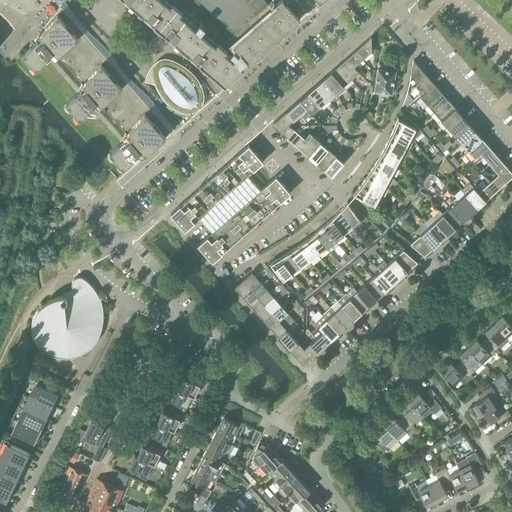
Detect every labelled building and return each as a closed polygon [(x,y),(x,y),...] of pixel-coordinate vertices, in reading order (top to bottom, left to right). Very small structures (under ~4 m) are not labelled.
[(126,0),(224,85),(227,83),(228,81),(232,78),(233,77),(237,74),(238,72),(242,69),(243,68),(240,65),(247,60),(249,62),(249,63),(250,62),(259,54),(260,54),(269,45),(270,45),(279,37),(280,36),(289,28),(290,27),(299,19),(300,19),(299,18),(297,16),(305,9),(296,0),(271,0),(259,11),(248,0),(126,0)] [(26,50),(22,54),(30,63),(36,70),(37,69),(47,60),(48,59),(51,56),(50,54),(54,51),(59,57),(82,83),(87,88),(83,92),(81,90),(78,93),(77,94),(67,103),(66,104),(73,112),(80,119),(84,116),(87,113),(91,109),(92,109),(95,106),(93,104),(97,100),(101,105),(125,132),(130,138),(126,142),(125,140),(122,142),(121,143),(110,153),(109,153),(117,162),(123,169),(127,165),(129,167),(130,168),(135,163),(133,161),(135,158),(138,155),(137,154),(141,150),(142,152),(144,154),(145,155),(146,154),(151,149),(153,148),(158,143),(159,142),(165,137),(166,136),(165,136),(163,134),(169,129),(61,6),(60,6),(44,26),(45,27),(39,34),(43,39),(39,43),(38,41),(34,43),(34,44),(31,46),(29,43),(24,48),(25,48),(26,50)] [(371,51),(371,37),(346,59),(353,67),(357,64),(371,51)] [(346,59),(338,65),(350,79),(351,79),(361,70),(357,64),(353,67),(346,59)] [(161,63),(149,77),(156,81),(157,85),(160,89),(162,93),(164,97),(167,100),(170,103),(173,106),(176,107),(179,109),(182,110),(185,111),(188,111),(190,111),(191,111),(192,110),(194,110),(195,108),(197,108),(198,106),(200,105),(201,102),(202,99),(202,98),(202,96),(202,94),(201,91),(200,89),(199,87),(198,83),(196,81),(195,79),(193,76),(191,74),(189,72),(186,70),(181,67),(178,65),(176,63),(173,62),(169,61),(165,60),(164,60),(160,60),(161,63)] [(411,73),(424,88),(426,91),(434,84),(413,60),(411,73)] [(338,65),(331,72),(345,89),(354,82),(351,79),(350,79),(338,65)] [(396,71),(378,68),(374,91),(392,94),(396,71)] [(331,72),(323,79),(335,93),(336,92),(338,95),(345,89),(331,72)] [(327,99),(335,93),(323,79),(315,85),(327,99)] [(418,93),(428,104),(441,92),(434,84),(426,91),(424,88),(418,93)] [(320,106),(327,99),(315,85),(307,92),(312,98),(320,106)] [(312,113),(320,106),(312,98),(307,92),(300,99),(307,107),(312,113)] [(428,104),(434,112),(448,100),(441,92),(428,104)] [(408,94),(405,103),(407,106),(414,100),(408,94)] [(259,101),(255,97),(251,101),(255,105),(259,101)] [(307,107),(300,99),(286,111),(293,119),(300,114),(302,117),(304,120),(312,113),(307,107)] [(434,112),(441,119),(455,107),(448,100),(434,112)] [(441,119),(448,127),(461,115),(455,107),(441,119)] [(293,119),(286,111),(271,124),(286,137),(293,128),(288,124),(293,119)] [(448,127),(455,135),(468,123),(461,115),(448,127)] [(395,124),(393,129),(414,139),(423,132),(417,125),(407,116),(404,121),(397,118),(395,124)] [(455,135),(461,142),(475,130),(468,123),(455,135)] [(305,138),(293,128),(286,137),(300,149),(307,140),(312,135),(310,132),(305,138)] [(392,132),(389,138),(409,149),(414,139),(393,129),(392,132)] [(461,142),(468,150),(482,138),(475,130),(461,142)] [(307,140),(300,149),(308,155),(320,141),(312,135),(307,140)] [(384,148),(400,157),(403,159),(411,152),(409,149),(389,138),(384,148)] [(477,160),(483,156),(481,153),(489,146),(482,138),(468,150),(475,158),(477,160)] [(308,155),(316,162),(328,148),(320,141),(308,155)] [(233,157),(241,166),(256,153),(248,144),(233,157)] [(501,159),(489,146),(481,153),(483,156),(493,167),(501,159)] [(336,155),(328,148),(316,162),(323,168),(336,155)] [(395,166),(400,157),(384,148),(378,157),(395,166)] [(436,165),(443,156),(438,152),(431,161),(436,165)] [(256,153),(241,166),(248,174),(263,161),(256,153)] [(344,162),(336,155),(323,168),(332,176),(344,162)] [(240,181),(248,174),(241,166),(233,157),(225,164),(240,181)] [(374,164),(373,166),(390,176),(395,166),(378,157),(374,164)] [(511,176),(511,171),(501,159),(493,167),(498,173),(491,180),(499,188),(511,176)] [(232,189),(240,181),(225,164),(217,172),(232,189)] [(436,169),(440,172),(444,177),(448,173),(443,168),(440,165),(436,169)] [(367,175),(385,185),(388,187),(396,181),(393,177),(390,176),(373,166),(370,170),(367,175)] [(224,196),(232,189),(217,172),(209,179),(224,196)] [(261,188),(268,197),(283,184),(276,175),(261,188)] [(363,180),(361,184),(380,195),(385,185),(367,175),(363,180)] [(216,203),(224,196),(209,179),(201,186),(216,203)] [(473,186),(485,200),(499,188),(491,180),(481,189),(476,183),(473,186)] [(465,193),(478,207),(485,200),(473,186),(470,182),(462,189),(465,193)] [(283,184),(268,197),(276,205),(291,192),(283,184)] [(375,204),(380,195),(361,184),(358,188),(353,193),(362,198),(361,201),(372,210),(375,204)] [(208,210),(216,203),(201,186),(193,193),(208,210)] [(268,197),(261,188),(253,196),(268,213),(276,205),(268,197)] [(200,217),(208,210),(193,193),(185,200),(192,209),(200,217)] [(470,214),(478,207),(465,193),(458,200),(470,214)] [(268,213),(253,196),(245,203),(259,220),(268,213)] [(177,222),(192,209),(185,200),(170,213),(177,222)] [(458,200),(450,206),(462,220),(470,214),(458,200)] [(347,201),(339,210),(352,227),(366,217),(355,207),(353,210),(347,201)] [(252,227),(259,220),(245,203),(237,210),(252,227)] [(450,206),(442,213),(455,227),(462,220),(450,206)] [(200,217),(192,209),(177,222),(185,230),(200,217)] [(237,210),(229,217),(243,234),(252,227),(237,210)] [(339,210),(331,217),(343,234),(352,227),(339,210)] [(447,234),(455,227),(442,213),(439,210),(432,216),(447,234)] [(387,216),(384,220),(390,225),(393,221),(387,216)] [(440,240),(447,234),(432,216),(431,216),(424,223),(440,240)] [(235,241),(243,234),(229,217),(220,224),(235,241)] [(327,221),(323,225),(335,240),(343,234),(331,217),(327,221)] [(420,234),(432,247),(440,240),(424,223),(416,230),(420,234)] [(227,248),(235,241),(220,224),(212,231),(219,240),(227,248)] [(321,226),(315,232),(326,247),(335,240),(323,225),(321,226)] [(197,244),(205,253),(219,240),(212,231),(197,244)] [(310,236),(307,238),(318,253),(326,247),(315,232),(310,236)] [(420,234),(410,243),(424,254),(432,247),(420,234)] [(309,260),(318,253),(307,238),(300,243),(298,245),(309,260)] [(219,240),(205,253),(212,261),(227,248),(219,240)] [(298,245),(289,251),(301,266),(309,260),(298,245)] [(51,246),(43,251),(44,254),(46,256),(48,258),(55,254),(55,252),(55,251),(54,249),(53,247),(52,246),(51,246)] [(395,257),(407,271),(418,261),(403,249),(395,257)] [(289,251),(279,256),(292,273),(301,266),(289,251)] [(283,280),(292,273),(279,256),(270,262),(283,280)] [(400,277),(407,271),(395,257),(387,263),(400,277)] [(387,263),(380,270),(392,284),(400,277),(387,263)] [(392,284),(380,270),(372,277),(384,291),(392,284)] [(242,295),(259,280),(251,271),(234,287),(242,295)] [(104,315),(103,313),(103,310),(102,303),(101,299),(99,295),(97,290),(94,286),(92,284),(90,281),(89,282),(86,279),(82,277),(80,276),(77,277),(75,278),(73,279),(72,281),(72,283),(72,286),(73,288),(74,290),(70,293),(67,296),(65,295),(63,295),(58,297),(51,299),(47,301),(42,304),(38,309),(35,313),(33,318),(32,322),(32,327),(32,333),(34,338),(37,343),(40,346),(45,350),(49,353),(53,354),(58,356),(65,357),(71,356),(76,355),(80,354),(85,352),(89,349),(93,346),(96,342),(98,338),(100,335),(101,332),(102,329),(103,324),(103,319),(104,315)] [(372,277),(364,284),(377,298),(384,291),(372,277)] [(242,295),(249,303),(266,288),(259,280),(242,295)] [(357,290),(369,304),(377,298),(364,284),(357,290)] [(345,293),(362,311),(369,304),(357,290),(357,291),(353,287),(345,293)] [(266,288),(249,303),(256,311),(273,296),(266,288)] [(341,304),(354,318),(362,311),(345,293),(338,300),(341,304)] [(256,311),(263,319),(280,304),(273,296),(256,311)] [(280,304),(263,319),(270,327),(288,312),(280,304)] [(341,304),(334,311),(346,325),(354,318),(341,304)] [(346,325),(334,311),(330,307),(323,314),(339,332),(346,325)] [(288,312),(270,327),(277,335),(286,328),(295,320),(288,312)] [(319,325),(324,330),(331,338),(339,332),(323,314),(322,314),(323,315),(315,322),(318,325),(319,325)] [(506,337),(511,331),(511,318),(510,316),(506,320),(502,316),(493,324),(506,337)] [(290,349),(298,342),(292,335),(294,333),(295,329),(293,327),(298,323),(295,320),(286,328),(277,335),(290,349)] [(506,337),(493,324),(485,332),(489,335),(484,339),(495,352),(496,352),(494,350),(499,346),(500,348),(509,340),(506,337)] [(319,325),(318,325),(316,328),(321,333),(310,343),(317,351),(331,338),(324,330),(319,325)] [(477,339),(468,347),(482,363),(495,352),(484,339),(480,343),(477,339)] [(298,342),(290,349),(303,364),(317,351),(310,343),(304,348),(298,342)] [(469,374),(470,375),(482,363),(468,347),(459,355),(463,359),(461,360),(458,363),(469,374)] [(458,363),(454,366),(451,362),(442,371),(454,384),(459,379),(465,385),(473,378),(470,375),(469,374),(458,363)] [(182,375),(176,387),(192,395),(192,396),(194,397),(202,381),(185,371),(183,376),(182,375)] [(55,400),(58,394),(34,382),(29,394),(50,404),(50,405),(52,406),(54,407),(57,402),(56,401),(55,400)] [(176,407),(184,411),(192,396),(192,395),(176,387),(174,386),(168,398),(169,398),(167,402),(173,405),(175,401),(178,403),(176,407)] [(473,406),(479,415),(494,405),(498,403),(492,393),(495,391),(491,386),(479,395),(482,399),(473,406)] [(409,400),(421,414),(424,417),(433,409),(431,407),(437,402),(427,391),(421,396),(418,392),(409,400)] [(50,404),(29,394),(23,406),(44,416),(44,417),(46,418),(49,419),(51,414),(52,414),(51,413),(49,411),(52,406),(50,405),(50,404)] [(413,421),(421,414),(409,400),(400,408),(404,412),(400,416),(410,427),(415,423),(413,421)] [(498,403),(494,405),(479,415),(486,425),(495,419),(498,424),(511,415),(507,410),(504,412),(498,403)] [(44,416),(23,406),(17,418),(38,428),(38,429),(41,430),(43,431),(46,426),(45,425),(44,424),(46,418),(44,417),(44,416)] [(162,409),(156,421),(174,430),(182,415),(175,411),(172,415),(169,413),(171,409),(165,406),(163,410),(162,409)] [(393,415),(383,424),(398,440),(407,432),(406,431),(410,427),(400,416),(396,419),(393,415)] [(224,416),(219,426),(234,434),(235,434),(239,436),(244,427),(237,423),(224,416)] [(11,431),(38,443),(40,438),(41,438),(39,436),(38,435),(41,430),(38,429),(38,428),(17,418),(11,431)] [(103,446),(112,429),(92,418),(82,436),(98,445),(103,447),(103,446)] [(166,446),(174,430),(156,421),(155,420),(148,432),(149,432),(147,436),(154,439),(156,435),(159,437),(156,441),(166,446)] [(378,435),(376,437),(374,439),(384,450),(388,447),(389,448),(398,440),(383,424),(375,431),(378,435)] [(219,426),(214,435),(230,443),(234,434),(219,426)] [(261,432),(256,429),(249,442),(254,444),(261,432)] [(450,438),(447,440),(450,446),(463,437),(460,431),(450,438)] [(450,438),(447,433),(442,436),(445,441),(450,438)] [(210,444),(225,452),(229,454),(234,445),(230,443),(214,435),(210,444)] [(511,437),(500,443),(505,453),(511,449),(511,437)] [(154,464),(154,465),(156,466),(164,450),(145,440),(143,444),(142,443),(136,454),(136,455),(154,464)] [(275,452),(268,444),(267,445),(260,441),(254,451),(258,453),(253,457),(252,459),(259,466),(275,452)] [(21,465),(24,466),(26,467),(29,462),(28,460),(27,459),(30,453),(6,442),(0,454),(22,464),(21,465)] [(220,461),(225,452),(210,444),(205,453),(220,461)] [(66,459),(74,463),(78,453),(71,450),(66,459)] [(282,460),(275,452),(259,466),(266,474),(269,471),(282,460)] [(220,461),(205,453),(200,462),(220,472),(225,463),(220,461)] [(22,464),(0,454),(0,468),(16,476),(16,477),(18,478),(21,479),(23,474),(24,474),(22,472),(21,471),(24,466),(21,465),(22,464)] [(146,480),(154,465),(154,464),(136,455),(136,454),(135,454),(128,466),(129,466),(127,470),(146,480)] [(457,463),(460,469),(468,485),(478,480),(473,470),(478,467),(471,454),(466,457),(467,458),(457,463)] [(282,460),(269,471),(276,479),(289,467),(282,460)] [(200,462),(195,471),(211,479),(215,481),(220,472),(200,462)] [(56,495),(73,503),(87,474),(70,466),(56,495)] [(295,475),(289,467),(276,479),(272,482),(279,490),(280,489),(283,486),(295,475)] [(446,467),(440,470),(447,483),(452,481),(457,491),(468,485),(460,469),(450,474),(446,467)] [(16,476),(0,468),(0,483),(15,490),(18,486),(17,484),(16,483),(18,478),(16,477),(16,476)] [(400,476),(406,473),(403,468),(397,471),(400,476)] [(445,485),(447,483),(440,470),(435,472),(439,480),(428,485),(436,501),(447,496),(442,486),(445,485)] [(207,488),(211,479),(195,471),(190,480),(192,481),(189,488),(207,498),(211,490),(207,488)] [(128,476),(119,472),(118,472),(115,479),(119,481),(125,484),(128,476)] [(250,475),(247,477),(247,478),(254,485),(257,482),(254,478),(250,475)] [(286,497),(289,494),(302,482),(295,475),(283,486),(280,489),(286,497)] [(242,477),(239,482),(247,486),(249,485),(242,477)] [(111,511),(122,490),(97,478),(81,511),(111,511)] [(426,506),(436,501),(428,485),(426,480),(416,485),(415,483),(410,486),(416,499),(421,497),(426,506)] [(289,494),(296,501),(309,490),(302,482),(289,494)] [(0,483),(0,498),(7,501),(10,496),(11,496),(13,496),(13,495),(15,490),(0,483)] [(264,497),(264,496),(268,500),(274,494),(269,489),(270,487),(269,485),(267,487),(264,490),(261,493),(264,497)] [(316,498),(309,490),(296,501),(303,509),(316,498)] [(323,505),(316,498),(303,509),(300,511),(321,511),(319,508),(323,505)] [(239,511),(247,505),(243,508),(236,500),(223,511),(239,511)] [(265,502),(262,505),(260,507),(264,511),(268,506),(265,502)]
